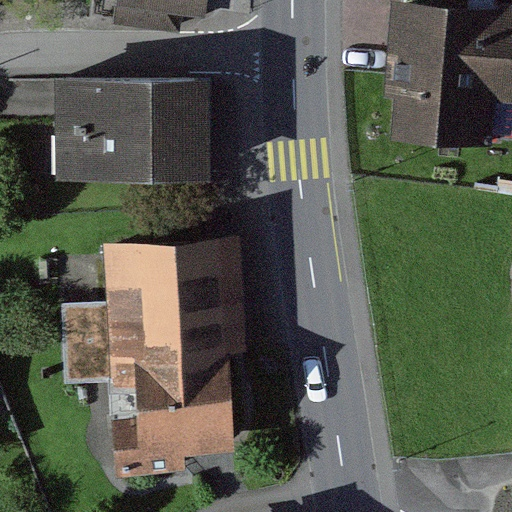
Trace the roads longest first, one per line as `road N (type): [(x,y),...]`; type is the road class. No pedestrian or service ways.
road 1 (tertiary): [(349,511),(299,162),(293,49)]
road 2 (unclassified): [(0,53),(293,49)]
